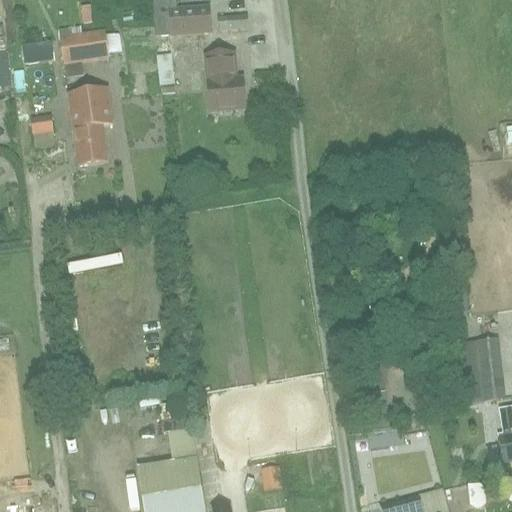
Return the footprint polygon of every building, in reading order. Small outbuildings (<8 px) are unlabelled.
[(219,34),(248,32),(246,8),(217,10),(219,34)] [(197,46),(196,35),(210,34),(209,10),(169,13),(170,37),(171,48),(197,46)] [(104,32),(60,39),(64,67),(109,60),(104,32)] [(161,85),(176,84),(174,55),(159,56),(161,85)] [(206,58),(208,85),(211,113),(245,110),(243,82),(236,83),(234,55),(206,58)] [(78,169),(108,164),(103,130),(113,128),(108,93),(69,99),(78,169)] [(33,138),(54,135),(51,118),(31,121),(33,138)] [(147,334),(152,359),(174,354),(169,330),(147,334)] [(462,408),(481,405),(505,402),(497,341),(454,347),(462,408)] [(204,511),(197,463),(192,432),(188,432),(186,420),(171,423),(168,407),(158,408),(163,435),(168,435),(173,467),(138,472),(143,511),(204,511)] [(499,439),(503,465),(511,463),(511,426),(504,428),(506,438),(499,439)] [(402,429),(391,431),(386,431),(389,449),(404,447),(402,429)] [(39,511),(35,489),(0,495),(0,502),(1,511),(39,511)] [(488,511),(485,497),(477,492),(469,499),(471,507),(479,511),(488,511)] [(39,498),(40,511),(55,511),(54,497),(39,498)] [(422,511),(419,498),(380,509),(381,511),(422,511)]
